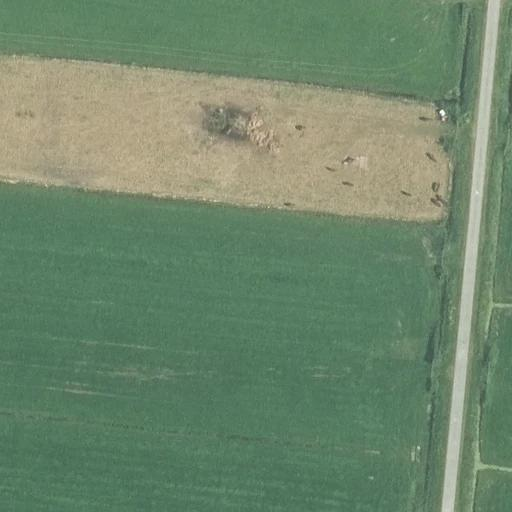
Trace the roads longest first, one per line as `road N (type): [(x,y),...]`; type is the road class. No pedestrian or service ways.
road 1 (unclassified): [(452,511),(499,0)]
road 2 (track): [(0,247),(475,260)]
